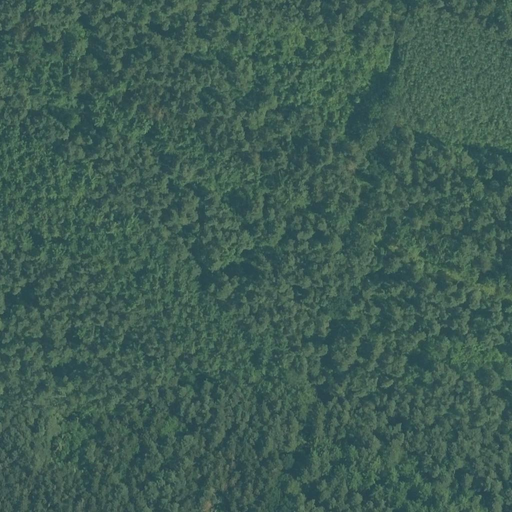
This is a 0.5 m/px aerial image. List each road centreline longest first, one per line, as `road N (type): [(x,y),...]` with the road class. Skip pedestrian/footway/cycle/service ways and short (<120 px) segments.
road 1 (track): [(280,511),(411,0)]
road 2 (track): [(0,57),(359,218)]
